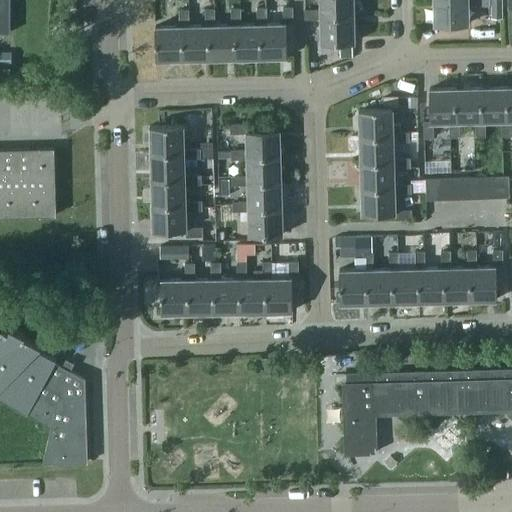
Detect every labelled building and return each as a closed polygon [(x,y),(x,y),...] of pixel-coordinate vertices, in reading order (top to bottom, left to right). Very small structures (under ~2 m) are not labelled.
[(0,0),(0,32),(10,33),(9,0),(0,0)] [(319,0),(320,10),(320,17),(353,17),(352,0),(319,0)] [(433,0),(434,24),(468,23),(468,6),(489,6),(488,0),(433,0)] [(501,18),(500,0),(489,0),(490,18),(501,18)] [(260,59),(259,24),(266,24),(265,8),(256,9),(256,24),(240,24),(233,25),(234,59),(260,59)] [(285,24),(292,23),(292,8),(282,8),(283,17),(278,17),(279,24),(266,24),(259,24),(260,59),(286,58),(285,24)] [(188,26),(181,26),(182,60),(208,60),(207,25),(214,25),(214,9),(204,10),(204,25),(188,26)] [(233,25),(240,24),(239,9),(230,9),(231,24),(226,25),(214,25),(207,25),(208,60),(234,59),(233,25)] [(154,27),(155,61),(182,60),(181,26),(188,26),(188,10),(178,10),(179,27),(154,27)] [(320,10),(303,11),(304,20),(320,19),(320,44),(354,43),(353,17),(320,17),(320,10)] [(0,65),(11,65),(11,51),(0,51),(0,65)] [(505,86),(479,87),(480,120),(474,121),(474,137),(484,136),(484,120),(500,120),(506,120),(505,86)] [(511,119),(511,86),(505,86),(506,120),(500,120),(500,136),(511,136),(510,119),(511,119)] [(454,88),(455,121),(449,121),(449,137),(458,137),(458,121),(474,121),(480,120),(479,87),(454,88)] [(433,138),(433,122),(449,121),(455,121),(454,88),(428,88),(429,122),(422,122),(423,138),(433,138)] [(382,97),(383,107),(397,107),(397,97),(382,97)] [(358,109),(359,135),(392,134),(392,142),(409,141),(408,132),(399,132),(399,124),(392,124),(392,108),(358,109)] [(245,132),(245,149),(245,156),(279,155),(279,129),(245,130),(245,122),(228,123),(228,132),(245,132)] [(149,126),(150,152),(183,151),(184,158),(200,158),(199,148),(184,149),(183,125),(149,126)] [(393,158),(392,142),(392,134),(359,135),(359,161),(393,160),(393,167),(409,167),(409,157),(393,158)] [(54,149),(0,150),(0,216),(55,215),(54,149)] [(279,155),(245,156),(245,149),(229,149),(229,159),(246,158),(247,174),(247,181),(280,180),(279,155)] [(184,176),(184,158),(183,151),(150,152),(150,179),(184,177),(185,185),(200,184),(200,175),(184,176)] [(360,186),(393,186),(394,193),(410,193),(410,184),(393,183),(393,167),(393,160),(359,161),(360,186)] [(246,184),(247,201),(247,208),(281,207),(280,180),(247,181),(247,174),(229,174),(229,184),(246,184)] [(507,176),(496,177),(497,197),(508,197),(507,176)] [(151,204),(185,203),(186,210),(201,210),(201,201),(185,201),(185,185),(184,177),(150,179),(151,204)] [(476,177),(465,178),(467,198),(477,198),(476,177)] [(486,177),(476,177),(477,198),(487,198),(486,177)] [(487,198),(497,197),(496,177),(486,177),(487,198)] [(445,178),(435,179),(436,200),(446,199),(445,178)] [(455,178),(445,178),(446,199),(456,199),(455,178)] [(455,178),(456,199),(467,198),(465,178),(455,178)] [(221,195),(229,194),(228,179),(220,179),(221,195)] [(425,179),(426,200),(436,200),(435,179),(425,179)] [(393,186),(360,186),(361,213),(395,212),(395,220),(411,219),(410,209),(394,209),(394,193),(393,186)] [(248,235),(281,234),(281,207),(247,208),(247,201),(230,202),(230,210),(240,210),(240,219),(247,219),(248,235)] [(185,203),(151,204),(152,230),(185,229),(186,237),(202,236),(201,227),(186,227),(186,210),(185,203)] [(466,250),(475,250),(475,235),(465,236),(466,250)] [(371,236),(356,237),(357,256),(362,256),(362,252),(372,252),(371,236)] [(159,245),(159,258),(188,258),(188,245),(159,245)] [(492,265),(475,265),(469,265),(470,300),(496,299),(496,265),(502,265),(501,249),(492,249),(492,265)] [(443,300),(443,266),(449,266),(448,250),(439,250),(439,266),(423,267),(417,267),(417,301),(443,300)] [(470,300),(469,265),(475,265),(475,250),(466,250),(466,265),(449,266),(443,266),(443,300),(470,300)] [(397,267),(397,251),(387,251),(388,267),(372,267),(371,268),(365,268),(365,301),(392,301),(391,267),(397,267)] [(414,266),(397,267),(391,267),(392,301),(417,301),(417,267),(423,267),(422,251),(413,251),(414,266)] [(339,302),(365,301),(365,268),(371,268),(372,267),(372,252),(362,252),(362,256),(357,256),(354,256),(354,268),(339,268),(339,302)] [(186,311),(186,279),(192,279),(192,261),(183,261),(184,279),(160,279),(160,311),(186,311)] [(209,279),(192,279),(186,279),(186,311),(212,311),(211,279),(218,279),(218,261),(209,261),(209,279)] [(218,279),(211,279),(212,311),(238,311),(237,279),(244,279),(244,261),(236,261),(236,279),(218,279)] [(264,310),(263,278),(270,278),(270,261),(261,261),(261,278),(244,279),(237,279),(238,311),(264,310)] [(264,310),(290,310),(290,278),(296,278),(296,261),(288,261),(288,278),(270,278),(263,278),(264,310)] [(11,314),(41,330),(40,306),(11,307),(11,314)] [(0,400),(25,414),(50,429),(42,462),(87,460),(84,378),(53,361),(55,358),(38,349),(41,346),(21,335),(25,333),(4,322),(6,319),(0,315),(0,400)] [(511,368),(375,373),(346,373),(347,382),(342,382),(344,453),(370,453),(370,451),(375,451),(375,446),(376,446),(375,412),(507,409),(507,413),(511,417),(511,368)]
